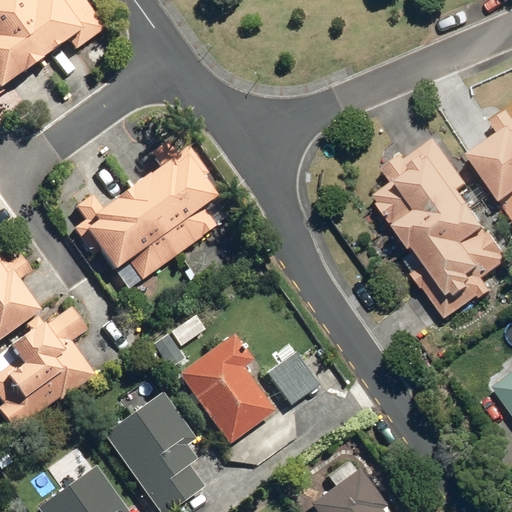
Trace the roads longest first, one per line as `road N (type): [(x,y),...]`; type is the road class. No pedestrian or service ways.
road 1 (residential): [(247,139),(281,196),(311,279),(477,511)]
road 2 (residential): [(511,23),(247,139)]
road 3 (residential): [(3,181),(177,61)]
road 4 (residential): [(3,181),(95,309)]
